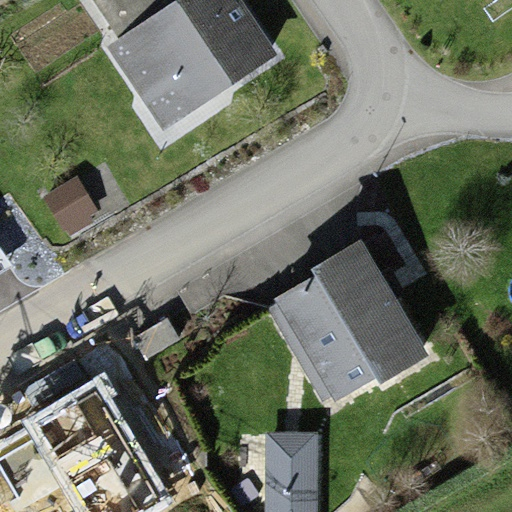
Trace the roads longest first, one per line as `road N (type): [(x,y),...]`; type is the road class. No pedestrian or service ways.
road 1 (residential): [(377,102),(334,152),(0,345)]
road 2 (residential): [(511,106),(462,112),(377,102)]
